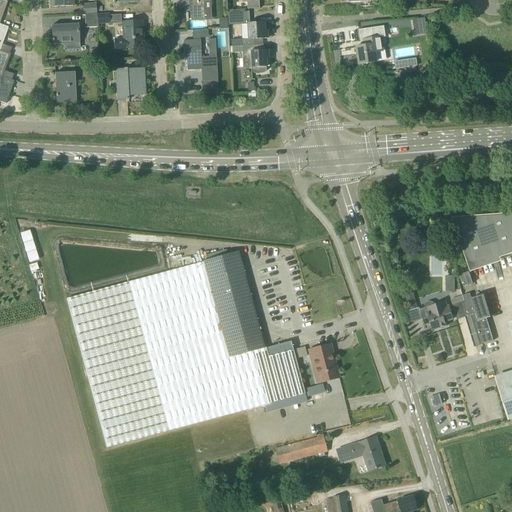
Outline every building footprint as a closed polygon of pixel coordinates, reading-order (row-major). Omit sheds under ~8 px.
[(185,13),(186,22),(198,21),(198,19),(205,18),(204,2),(211,2),(210,0),(185,0),(187,13),(185,13)] [(241,0),(241,3),(246,2),(247,9),(259,9),(258,0),(241,0)] [(83,15),(84,15),(97,14),(96,4),(82,4),(83,15)] [(228,25),(246,24),(249,24),(248,12),(238,12),(227,13),(228,25)] [(109,13),(97,14),(97,25),(110,24),(109,13)] [(97,14),(84,15),(85,28),(97,27),(97,25),(97,14)] [(417,20),(419,35),(427,34),(424,18),(417,20)] [(123,23),(124,39),(114,39),(114,52),(126,51),(126,48),(142,47),(142,46),(143,46),(143,39),(142,39),(141,21),(123,23)] [(241,40),(241,41),(242,46),(262,45),(261,39),(267,39),(267,32),(269,32),(268,23),(268,21),(266,21),(258,21),(258,23),(249,24),(246,24),(247,39),(241,40)] [(79,43),(78,25),(52,26),(53,40),(52,40),(52,42),(53,42),(53,44),(79,43)] [(359,41),(362,41),(362,46),(355,47),(358,65),(376,62),(374,52),(383,51),(381,37),(372,38),(371,28),(358,30),(359,41)] [(186,61),(187,71),(201,70),(201,82),(217,81),(215,39),(208,40),(209,57),(201,57),(200,48),(200,41),(200,40),(183,41),(185,41),(186,56),(188,56),(189,61),(186,61)] [(232,53),(242,53),(242,59),(250,59),(251,68),(251,72),(252,73),(254,73),(255,74),(257,74),(258,74),(259,74),(261,74),(262,73),(264,73),(265,72),(266,71),(266,67),(265,58),(268,58),(268,50),(263,51),(262,45),(242,46),(232,47),(232,53)] [(0,76),(2,77),(10,54),(0,50),(0,76)] [(145,95),(146,95),(144,63),(143,63),(144,72),(127,73),(126,68),(123,69),(114,70),(116,100),(126,100),(128,100),(128,92),(145,91),(145,95)] [(186,92),(199,92),(199,71),(186,71),(186,92)] [(74,72),(54,73),(56,103),(76,102),(76,100),(72,101),(71,87),(75,87),(74,72)] [(0,102),(5,104),(14,81),(2,77),(0,76),(0,102)] [(101,106),(96,100),(89,105),(94,111),(101,106)] [(511,213),(452,218),(470,272),(471,272),(470,272),(469,268),(511,253),(511,213)] [(27,262),(37,259),(27,229),(17,232),(27,262)] [(203,261),(203,262),(66,299),(106,447),(268,404),(305,394),(293,350),(268,357),(266,348),(264,348),(263,347),(266,346),(268,344),(266,337),(263,336),(261,337),(238,252),(203,261)] [(472,284),(468,272),(459,275),(463,287),(472,284)] [(446,276),(446,291),(454,291),(454,276),(446,276)] [(465,314),(466,317),(475,346),(484,344),(493,341),(486,318),(491,317),(484,295),(471,299),(470,294),(462,296),(463,298),(464,298),(469,313),(465,314)] [(452,305),(457,319),(457,320),(466,317),(465,314),(469,313),(464,298),(463,298),(464,301),(452,305)] [(425,308),(420,310),(421,314),(421,315),(424,326),(427,325),(427,324),(430,323),(432,331),(434,330),(435,330),(447,326),(445,322),(454,320),(449,306),(447,307),(445,302),(434,305),(433,303),(431,302),(426,303),(424,306),(425,308)] [(311,360),(313,359),(319,383),(337,379),(332,362),(335,362),(330,344),(308,350),(311,360)] [(511,381),(498,386),(506,413),(508,421),(511,419),(511,381)] [(305,387),(306,395),(324,392),(322,384),(305,387)] [(324,437),(318,438),(280,448),(284,463),(321,453),(328,452),(324,437)] [(369,472),(385,466),(383,467),(378,452),(380,451),(376,438),(360,443),(369,472)] [(341,463),(356,458),(352,446),(337,451),(341,463)] [(333,495),(334,499),(325,500),(327,511),(347,511),(345,493),(333,495)] [(373,511),(409,511),(418,509),(414,496),(384,505),(382,500),(371,503),(373,511)] [(510,496),(497,499),(499,507),(511,504),(510,496)] [(272,503),(274,511),(284,511),(282,501),(272,503)]
